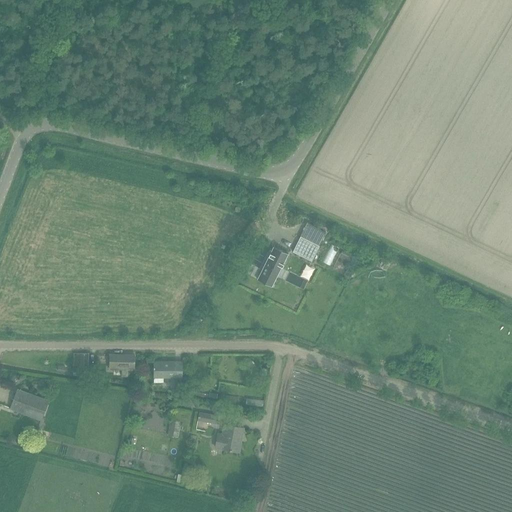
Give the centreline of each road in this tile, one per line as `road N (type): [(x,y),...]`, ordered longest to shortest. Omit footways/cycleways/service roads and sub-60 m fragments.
road 1 (unclassified): [(511,415),(300,344),(0,344)]
road 2 (tertiary): [(28,131),(43,125),(275,175),(292,164),(387,0)]
